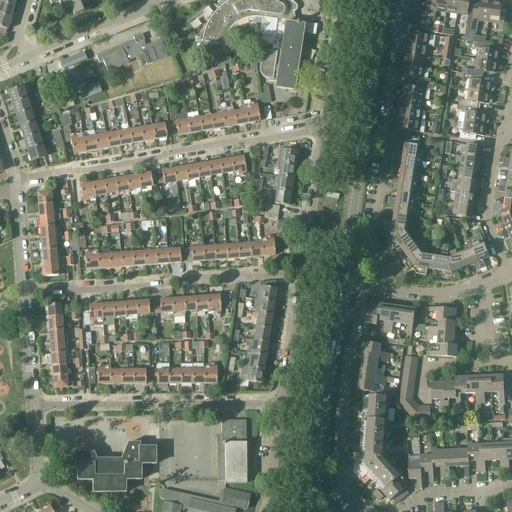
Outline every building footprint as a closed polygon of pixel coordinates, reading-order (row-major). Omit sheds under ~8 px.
[(48,0),(51,5),(59,2),(63,10),(71,7),(74,15),(83,11),(80,3),(86,0),(48,0)] [(232,0),(231,1),(228,2),(225,5),(218,7),(218,8),(220,9),(218,10),(217,12),(216,13),(214,16),(208,20),(208,21),(210,22),(208,25),(207,27),(206,30),(205,32),(201,38),(203,38),(203,43),(219,45),(219,46),(224,47),(224,40),(224,41),(225,40),(225,38),(227,35),(228,33),(229,32),(230,32),(231,32),(232,33),(233,32),(235,32),(235,31),(236,31),(237,30),(237,29),(237,28),(237,27),(237,26),(237,25),(237,24),(239,23),(242,21),(245,20),(248,19),(248,20),(249,20),(249,21),(250,21),(250,22),(251,22),(252,22),(253,22),(254,22),(254,21),(255,21),(255,20),(256,19),(256,18),(259,18),(263,18),(261,35),(263,36),(262,44),(274,46),(273,52),(264,51),(261,69),(261,70),(261,71),(261,72),(262,74),(262,75),(263,76),(264,77),(265,78),(266,78),(267,78),(268,79),(269,79),(278,80),(277,88),(295,91),(303,32),(315,34),(317,26),(303,24),(303,25),(299,24),(299,22),(297,22),(297,24),(295,24),(292,12),(293,12),(294,12),(295,11),(296,11),(296,10),(297,9),(297,8),(297,7),(297,6),(296,5),(292,3),(291,2),(289,0),(288,0),(232,0)] [(425,8),(436,10),(437,0),(420,0),(418,15),(424,16),(425,8)] [(447,11),(448,0),(437,0),(436,10),(447,11)] [(457,13),(459,0),(448,0),(447,11),(457,13)] [(467,23),(472,24),(475,5),(470,5),(470,0),(459,0),(457,13),(468,15),(467,23)] [(478,20),(488,21),(491,1),(484,0),(480,0),(480,5),(475,5),(472,24),(471,30),(476,31),(478,20)] [(491,1),(488,21),(499,23),(498,30),(503,30),(506,14),(501,13),(503,3),(491,1)] [(0,15),(11,18),(14,7),(0,3),(0,4),(0,15)] [(0,27),(8,30),(11,18),(0,15),(0,27)] [(432,33),(443,35),(444,29),(444,26),(434,24),(432,33)] [(407,43),(427,46),(429,35),(409,32),(407,43)] [(166,52),(170,50),(166,42),(163,44),(162,43),(148,49),(144,41),(145,40),(142,34),(134,37),(135,40),(96,55),(99,63),(104,61),(108,71),(129,63),(128,61),(143,55),(147,65),(168,57),(166,52)] [(445,48),(453,50),(454,39),(446,38),(445,48)] [(427,46),(407,43),(406,53),(426,56),(427,46)] [(451,61),(453,50),(445,48),(443,60),(445,60),(451,61)] [(478,58),(498,61),(500,51),(480,48),(478,58)] [(84,52),(61,61),(64,69),(87,59),(84,52)] [(426,56),(406,53),(404,64),(424,67),(426,56)] [(222,65),(232,62),(230,56),(213,61),(215,68),(222,65)] [(498,61),(478,58),(476,70),(496,73),(498,61)] [(251,71),(257,70),(256,61),(249,62),(251,71)] [(424,67),(404,64),(402,75),(422,78),(424,67)] [(91,69),(68,78),(71,86),(94,76),(91,69)] [(40,86),(42,93),(48,91),(42,73),(37,75),(41,86),(40,86)] [(471,79),(470,90),(490,93),(490,92),(491,92),(494,90),(495,85),(493,82),(475,80),(476,75),(464,73),(463,78),(471,79)] [(99,85),(80,93),(83,100),(102,93),(99,85)] [(403,96),(423,99),(425,89),(405,86),(403,96)] [(9,91),(13,102),(16,102),(26,98),(23,87),(9,91)] [(490,95),(490,93),(470,90),(468,101),(461,100),(460,105),(477,107),(478,103),(489,104),(492,103),(493,97),(491,95),(490,95)] [(48,91),(42,93),(45,100),(51,99),(48,91)] [(423,99),(403,96),(402,107),(422,110),(423,99)] [(16,102),(13,102),(17,114),(30,110),(26,98),(16,102)] [(61,105),(63,110),(74,106),(73,101),(61,105)] [(251,106),(244,108),(245,110),(247,124),(259,122),(256,102),(251,103),(251,106)] [(459,110),(467,111),(465,122),(485,125),(485,124),(486,124),(489,122),(490,117),(488,114),(477,113),(477,107),(460,105),(459,110)] [(50,108),(53,116),(60,114),(57,106),(50,108)] [(221,109),(222,114),(224,128),(236,126),(233,112),(232,107),(221,109)] [(402,107),(400,118),(420,121),(422,110),(402,107)] [(34,122),(30,110),(17,114),(20,126),(34,122)] [(245,110),(233,112),(236,126),(247,124),(245,110)] [(69,111),(60,113),(63,127),(71,125),(69,111)] [(60,114),(53,116),(55,124),(61,122),(60,114)] [(210,116),(213,130),(224,128),(222,114),(210,116)] [(199,118),(201,132),(213,130),(210,116),(199,118)] [(199,118),(187,120),(190,134),(201,132),(199,118)] [(418,132),(420,121),(400,118),(398,129),(418,132)] [(187,120),(172,123),(173,129),(177,129),(178,136),(190,134),(187,120)] [(20,126),(24,138),(38,133),(34,122),(20,126)] [(485,125),(465,122),(463,133),(460,132),(459,138),(472,140),(473,135),(484,136),(485,125)] [(153,126),(155,140),(167,138),(165,131),(170,130),(169,123),(153,126)] [(434,124),(432,134),(439,135),(440,125),(434,124)] [(153,126),(141,128),(144,142),(155,140),(153,126)] [(130,130),(132,144),(144,142),(141,128),(130,130)] [(94,132),(95,136),(97,150),(109,148),(107,134),(106,134),(106,130),(94,132)] [(130,130),(118,132),(121,146),(132,144),(130,130)] [(53,133),(56,140),(61,138),(59,131),(53,133)] [(107,134),(109,148),(121,146),(118,132),(107,134)] [(38,133),(24,138),(28,150),(41,145),(38,133)] [(74,154),(85,152),(83,138),(84,138),(83,136),(76,137),(76,134),(71,135),(74,154)] [(95,136),(84,138),(83,138),(85,152),(97,150),(95,136)] [(396,150),(395,155),(422,159),(423,151),(419,150),(420,140),(401,137),(400,143),(405,144),(404,151),(396,150)] [(61,138),(56,140),(58,148),(64,146),(61,138)] [(45,157),(41,145),(28,150),(32,161),(45,157)] [(461,156),(488,160),(489,155),(481,154),(482,147),(468,145),(467,149),(463,148),(461,156)] [(281,163),(294,165),(297,151),(279,149),(277,162),(281,163)] [(502,162),(511,163),(511,151),(511,159),(503,157),(502,162)] [(402,168),(416,170),(416,166),(421,167),(422,159),(395,155),(395,160),(403,161),(402,168)] [(243,156),(231,159),(233,172),(233,175),(241,173),(241,177),(246,176),(243,156)] [(460,168),(464,169),(478,171),(480,164),(487,165),(488,160),(461,156),(460,168)] [(231,159),(219,161),(222,174),(233,172),(231,159)] [(219,161),(208,163),(210,176),(222,174),(219,161)] [(509,175),(511,175),(511,163),(502,162),(502,168),(510,169),(509,175)] [(208,163),(196,165),(199,178),(210,176),(208,163)] [(281,163),(279,177),(292,179),(295,179),(296,172),(294,171),(294,165),(281,163)] [(196,165),(185,167),(187,180),(199,178),(196,165)] [(185,167),(173,169),(176,182),(187,180),(185,167)] [(392,179),(418,183),(420,175),(415,174),(416,170),(402,168),(401,175),(393,174),(392,179)] [(163,178),(159,179),(160,185),(170,183),(172,195),(178,194),(176,182),(173,169),(162,171),(163,178)] [(478,171),(464,169),(463,173),(459,172),(458,180),(485,184),(485,179),(477,178),(478,171)] [(138,175),(141,188),(157,185),(156,179),(151,180),(150,173),(138,175)] [(127,177),(129,190),(141,188),(138,175),(127,177)] [(499,186),(511,188),(511,175),(509,175),(508,182),(500,181),(499,186)] [(115,179),(118,192),(129,190),(127,177),(115,179)] [(292,179),(279,177),(277,190),(291,192),(292,179)] [(104,181),(106,194),(118,192),(115,179),(104,181)] [(417,191),(418,183),(392,179),(391,184),(399,185),(398,192),(412,194),(413,190),(417,191)] [(456,192),(475,195),(476,188),(484,189),(485,184),(458,180),(456,192)] [(95,196),(96,196),(106,194),(104,181),(93,182),(92,183),(95,196)] [(96,198),(96,196),(95,196),(92,183),(80,185),(84,204),(90,203),(89,200),(96,198)] [(511,188),(499,186),(498,191),(506,192),(505,199),(511,200),(511,188)] [(291,192),(277,190),(273,189),(271,203),(288,206),(291,192)] [(37,192),(38,204),(52,203),(51,191),(37,192)] [(412,198),(412,194),(398,192),(397,199),(389,197),(388,202),(415,206),(416,198),(412,198)] [(455,196),(454,204),(481,208),(482,203),(474,201),(475,195),(456,192),(455,196)] [(511,200),(505,199),(504,210),(499,209),(498,217),(499,217),(511,215),(511,200)] [(394,216),(409,218),(409,214),(413,215),(415,206),(388,202),(387,208),(395,209),(394,216)] [(38,204),(39,216),(54,214),(54,211),(53,211),(52,203),(38,204)] [(481,208),(454,204),(453,212),(457,212),(456,216),(471,219),(472,212),(480,213),(481,208)] [(277,220),(278,212),(266,211),(265,218),(277,220)] [(54,214),(39,216),(40,227),(54,226),(54,221),(60,220),(60,215),(55,215),(54,214)] [(511,215),(499,217),(501,224),(505,222),(509,232),(511,230),(511,215)] [(391,235),(407,231),(409,218),(394,216),(393,222),(385,221),(384,232),(392,233),(391,235)] [(166,226),(165,220),(153,222),(153,228),(166,226)] [(153,228),(153,222),(141,223),(141,232),(147,231),(147,229),(153,228)] [(40,227),(41,238),(60,237),(59,232),(55,232),(54,226),(40,227)] [(415,242),(407,231),(391,235),(392,236),(386,241),(389,245),(392,250),(399,245),(403,251),(415,242)] [(470,240),(471,243),(481,269),(486,267),(483,260),(490,257),(481,235),(470,240)] [(261,240),(261,243),(262,256),(274,255),(273,236),(268,236),(268,240),(261,240)] [(41,238),(42,249),(56,248),(55,243),(60,242),(60,237),(41,238)] [(72,238),(71,237),(64,237),(65,242),(72,241),(72,251),(79,250),(78,237),(72,238)] [(232,245),(226,245),(227,259),(239,258),(238,244),(237,240),(231,241),(232,245)] [(423,253),(415,242),(403,251),(407,256),(400,261),(407,270),(413,265),(414,267),(423,253)] [(261,243),(249,244),(250,257),(262,256),(261,243)] [(481,269),(471,243),(463,246),(465,250),(461,252),(467,266),(473,263),(476,271),(481,269)] [(197,247),(187,248),(187,255),(191,254),(192,262),(204,261),(203,247),(203,244),(197,244),(197,247)] [(238,244),(239,258),(250,257),(249,244),(238,244)] [(226,245),(214,246),(216,260),(227,259),(226,245)] [(214,246),(203,247),(204,261),(216,260),(214,246)] [(155,247),(156,251),(157,264),(168,263),(167,250),(160,250),(160,247),(155,247)] [(41,250),(42,263),(57,262),(56,248),(42,249),(41,250)] [(451,276),(448,252),(448,249),(441,248),(440,251),(440,255),(436,255),(434,269),(445,271),(444,275),(451,276)] [(97,250),(98,253),(98,255),(99,269),(110,268),(109,254),(109,249),(97,250)] [(184,249),(167,250),(168,263),(180,263),(180,255),(184,255),(184,249)] [(457,270),(467,266),(461,252),(458,253),(456,249),(448,252),(451,276),(452,281),(460,278),(457,270)] [(86,270),(99,269),(98,255),(98,253),(90,253),(90,250),(85,250),(86,270)] [(132,252),(134,266),(145,265),(144,251),(132,252)] [(156,251),(144,251),(145,265),(157,264),(156,251)] [(132,252),(121,253),(122,267),(134,266),(132,252)] [(109,254),(110,268),(122,267),(121,253),(109,254)] [(434,269),(436,255),(423,253),(414,267),(416,267),(415,275),(426,276),(427,268),(434,269)] [(57,262),(42,263),(43,276),(58,275),(57,262)] [(259,286),(257,300),(274,302),(276,288),(259,286)] [(219,295),(207,296),(208,310),(208,312),(215,312),(216,315),(221,314),(219,295)] [(207,296),(195,297),(196,311),(208,310),(207,296)] [(183,298),(185,311),(196,311),(195,297),(183,298)] [(183,298),(172,299),(173,312),(173,318),(185,317),(185,311),(183,298)] [(161,307),(156,307),(157,314),(173,312),(172,299),(160,300),(161,307)] [(148,300),(136,301),(137,315),(154,314),(153,307),(149,308),(148,300)] [(272,316),(274,302),(257,300),(255,313),(259,314),(272,316)] [(136,301),(125,302),(126,316),(137,315),(136,301)] [(113,303),(114,317),(126,316),(125,302),(113,303)] [(45,304),(46,318),(62,317),(61,303),(45,304)] [(113,303),(102,304),(103,318),(114,317),(113,303)] [(103,320),(103,318),(102,304),(89,305),(90,314),(84,314),(85,325),(96,324),(96,321),(103,320)] [(379,309),(379,306),(370,304),(370,307),(367,307),(363,334),(368,335),(369,324),(377,325),(378,321),(377,321),(379,309)] [(377,321),(378,321),(385,322),(383,332),(388,333),(392,306),(379,304),(379,306),(379,309),(377,321)] [(392,306),(388,333),(392,333),(394,323),(401,324),(403,308),(392,306)] [(403,308),(401,324),(409,325),(407,335),(412,336),(416,309),(403,308)] [(439,321),(456,322),(457,310),(430,308),(429,312),(437,312),(436,321),(439,321)] [(259,314),(256,327),(270,329),(272,316),(259,314)] [(46,318),(47,330),(63,329),(62,317),(46,318)] [(428,327),(428,332),(455,334),(456,323),(439,321),(439,328),(428,327)] [(256,327),(254,341),(268,343),(270,329),(256,327)] [(49,331),(50,341),(68,340),(67,337),(63,337),(63,329),(47,330),(47,331),(49,331)] [(454,346),(454,345),(455,334),(428,332),(428,336),(438,337),(438,345),(441,345),(454,346)] [(51,353),(65,352),(64,346),(68,346),(68,340),(50,341),(51,353)] [(254,341),(252,354),(266,356),(268,343),(254,341)] [(365,343),(363,355),(390,359),(390,354),(380,353),(381,345),(365,343)] [(458,346),(454,345),(454,346),(441,345),(441,352),(430,352),(430,356),(457,358),(458,346)] [(65,360),(65,352),(51,353),(52,365),(69,364),(69,359),(65,360)] [(263,369),(266,356),(252,354),(247,353),(246,359),(251,360),(250,367),(263,369)] [(390,359),(363,355),(361,367),(378,369),(379,362),(389,363),(390,359)] [(53,376),(67,375),(66,369),(68,369),(67,364),(69,364),(52,365),(53,376)] [(110,384),(110,370),(110,367),(103,367),(103,364),(98,364),(98,384),(110,384)] [(204,367),(204,369),(204,383),(217,383),(216,364),(211,364),(211,367),(204,367)] [(122,365),(122,370),(122,384),(133,383),(133,370),(127,370),(127,365),(122,365)] [(239,380),(248,381),(261,383),(263,369),(250,367),(250,368),(242,366),(239,380)] [(378,369),(361,367),(359,379),(386,382),(387,378),(377,376),(378,369)] [(192,369),(181,370),(181,383),(192,383),(192,369)] [(204,369),(192,369),(192,383),(204,383),(204,369)] [(110,370),(110,384),(111,384),(122,384),(122,370),(110,370)] [(133,370),(133,383),(146,383),(145,376),(150,376),(150,370),(133,370)] [(169,370),(153,370),(153,376),(157,376),(158,383),(169,383),(169,370)] [(181,370),(169,370),(169,383),(181,383),(181,370)] [(67,382),(67,375),(53,376),(53,388),(73,387),(73,381),(67,382)] [(504,375),(491,376),(492,392),(499,392),(500,402),(505,402),(504,375)] [(479,376),(467,377),(468,393),(475,393),(476,403),(480,403),(479,376)] [(491,376),(479,376),(480,403),(485,403),(484,392),(492,392),(491,376)] [(455,377),(455,382),(456,398),(456,404),(461,404),(460,394),(468,393),(467,377),(455,377)] [(386,382),(359,379),(358,391),(374,393),(376,385),(386,387),(386,382)] [(441,410),(445,409),(443,382),(431,383),(432,400),(440,399),(441,410)] [(449,399),(456,398),(455,382),(443,382),(445,409),(449,409),(449,399)] [(399,403),(413,399),(414,394),(401,392),(399,403)] [(364,396),(363,408),(361,455),(349,454),(349,460),(355,460),(355,472),(361,479),(367,474),(390,501),(393,499),(396,504),(409,493),(405,488),(408,486),(400,477),(402,475),(386,456),(389,408),(389,397),(364,396)] [(416,403),(413,399),(399,403),(404,408),(407,412),(410,408),(416,403)] [(410,408),(407,412),(414,420),(419,408),(419,407),(416,403),(410,408)] [(419,408),(414,420),(426,419),(426,408),(426,406),(419,407),(419,408)] [(221,443),(216,443),(217,482),(224,482),(224,484),(246,484),(246,443),(245,443),(245,421),(221,421),(221,443)] [(488,444),(480,445),(482,471),(486,471),(486,461),(494,461),(493,441),(488,442),(488,444)] [(497,441),(493,441),(494,461),(501,461),(501,471),(505,471),(504,444),(497,444),(497,441)] [(155,466),(155,448),(154,448),(154,444),(140,444),(139,443),(127,443),(121,458),(121,460),(102,460),(102,457),(96,457),(96,460),(95,460),(95,458),(92,454),(74,454),(75,466),(76,466),(76,481),(92,481),(92,493),(124,493),(124,480),(140,480),(140,466),(155,466)] [(468,443),(468,450),(469,450),(469,462),(476,462),(477,472),(482,471),(480,445),(473,445),(473,443),(468,443)] [(452,451),(445,451),(446,477),(450,476),(450,466),(458,466),(457,447),(451,447),(452,451)] [(469,450),(468,450),(462,450),(461,447),(457,447),(458,466),(465,465),(466,476),(470,476),(469,462),(469,450)] [(432,448),(432,455),(433,455),(433,467),(434,467),(441,466),(442,477),(446,477),(445,451),(438,451),(437,448),(432,448)] [(420,456),(420,462),(421,472),(422,472),(429,472),(429,482),(434,482),(434,467),(433,467),(433,455),(432,455),(420,456)] [(421,472),(420,462),(409,463),(409,480),(417,479),(417,489),(423,489),(422,484),(422,472),(421,472)] [(218,503),(164,491),(163,491),(162,491),(161,491),(161,492),(160,492),(159,493),(159,494),(159,495),(159,496),(159,497),(159,498),(160,498),(161,499),(162,500),(164,500),(161,511),(233,511),(234,511),(232,510),(232,507),(245,510),(249,496),(224,490),(223,491),(220,491),(218,503)]
